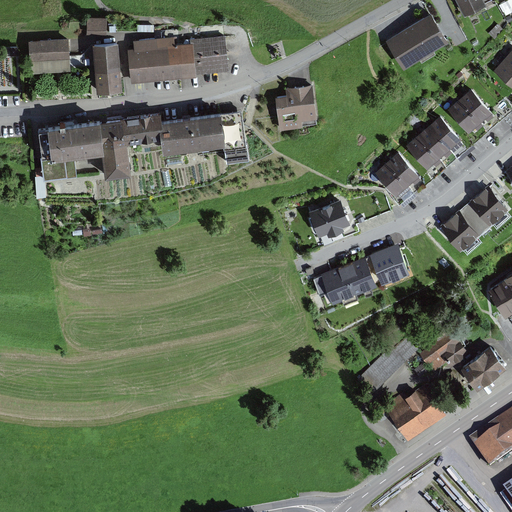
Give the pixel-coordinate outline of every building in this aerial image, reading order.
[(486,5),(483,0),(457,0),(464,15),(486,5)] [(449,38),(433,12),(389,39),(405,65),(449,38)] [(107,37),(107,19),(87,19),(87,37),(107,37)] [(133,49),(127,50),(130,83),(231,71),(226,34),(173,40),(172,36),(132,41),(133,49)] [(69,36),(30,38),(32,71),(70,69),(69,36)] [(120,41),(92,43),(97,91),(124,88),(120,41)] [(511,51),(495,69),(511,85),(511,51)] [(291,94),(276,96),(280,129),(320,124),(315,81),(289,84),(291,94)] [(493,111),(473,86),(447,107),(467,132),(493,111)] [(242,108),(160,119),(162,135),(163,150),(225,143),(227,160),(249,157),(242,108)] [(159,111),(124,115),(127,140),(162,135),(160,119),(159,111)] [(462,137),(441,112),(406,141),(428,167),(462,137)] [(124,115),(100,118),(103,147),(107,174),(131,172),(127,140),(124,115)] [(38,125),(44,177),(78,173),(75,150),(103,147),(100,118),(38,125)] [(418,173),(399,151),(376,170),(396,193),(418,173)] [(507,209),(489,186),(467,205),(484,227),(507,209)] [(340,199),(312,210),(316,221),(310,223),(316,238),(349,225),(352,232),(359,229),(356,223),(392,209),(385,191),(344,208),(340,199)] [(484,227),(467,205),(440,226),(457,248),(484,227)] [(399,245),(371,256),(381,281),(408,270),(399,245)] [(365,255),(315,276),(326,303),(377,282),(365,255)] [(511,268),(487,286),(511,322),(511,268)] [(392,348),(359,379),(373,395),(424,347),(411,333),(394,350),(392,348)] [(467,352),(454,333),(422,354),(435,374),(467,352)] [(506,368),(490,347),(461,369),(476,390),(506,368)] [(445,412),(427,384),(389,410),(408,437),(445,412)] [(511,408),(469,438),(489,467),(511,451),(511,408)] [(511,482),(503,489),(511,501),(511,482)]
